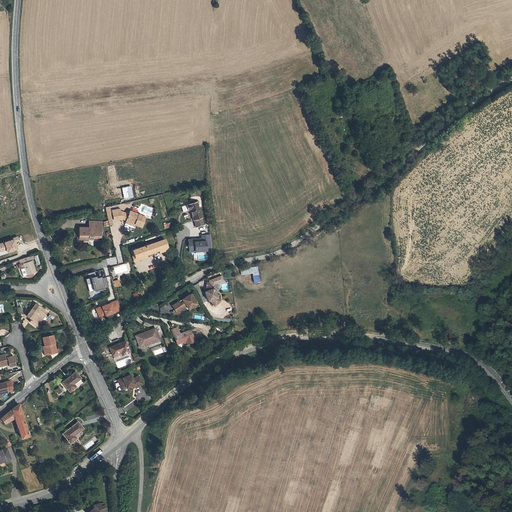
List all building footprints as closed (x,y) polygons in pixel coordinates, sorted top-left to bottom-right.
[(133,197),(132,191),(135,191),(134,185),(120,187),(121,191),(122,191),(123,199),(133,197)] [(202,218),(197,202),(186,205),(187,211),(189,210),(192,221),(193,221),(195,228),(203,226),(200,219),(202,218)] [(122,224),(131,227),(133,224),(139,226),(143,217),(128,211),(126,214),(118,211),(118,210),(110,211),(112,220),(120,219),(123,220),(122,224)] [(86,241),(92,242),(92,240),(97,241),(98,236),(101,237),(103,224),(90,221),(88,226),(79,225),(77,238),(82,239),(82,237),(87,238),(86,239),(86,241)] [(211,247),(210,235),(202,235),(202,239),(202,242),(199,242),(199,239),(188,240),(189,246),(194,246),(195,252),(206,251),(206,248),(211,247)] [(17,238),(0,242),(0,254),(0,255),(20,249),(17,238)] [(144,255),(158,250),(159,253),(167,250),(163,239),(130,250),(133,258),(144,255)] [(19,264),(22,263),(23,268),(20,269),(22,276),(26,275),(35,272),(31,260),(28,261),(27,256),(18,259),(19,264)] [(259,282),(258,267),(240,268),(240,275),(252,274),(253,283),(259,282)] [(106,277),(111,296),(114,295),(109,276),(106,277)] [(94,277),(87,279),(89,284),(90,284),(92,292),(107,287),(105,277),(100,279),(99,277),(95,279),(94,277)] [(215,306),(221,302),(218,298),(216,293),(214,289),(215,284),(208,283),(207,288),(208,291),(205,292),(208,301),(210,301),(215,306)] [(179,302),(173,306),(177,313),(187,306),(189,310),(197,305),(191,294),(183,299),(185,303),(181,305),(179,302)] [(115,300),(94,308),(97,317),(118,310),(115,300)] [(28,321),(34,325),(38,318),(42,312),(36,308),(37,307),(33,304),(25,316),(29,319),(28,321)] [(154,328),(134,335),(139,345),(146,342),(147,343),(158,339),(154,328)] [(189,329),(172,335),(175,343),(184,339),(185,343),(193,340),(189,329)] [(51,334),(42,337),(44,345),(46,354),(56,351),(51,334)] [(125,341),(109,347),(111,354),(120,351),(122,354),(129,351),(125,341)] [(153,351),(155,355),(166,351),(164,347),(153,351)] [(0,366),(1,366),(0,365),(8,363),(9,366),(15,364),(13,354),(8,355),(8,354),(0,355),(0,366)] [(76,371),(63,381),(70,390),(76,385),(74,382),(80,377),(76,371)] [(132,377),(130,372),(118,377),(120,384),(124,382),(125,385),(134,381),(135,384),(141,382),(138,375),(132,377)] [(4,382),(0,382),(0,393),(7,392),(6,388),(10,387),(9,381),(4,382)] [(58,387),(54,390),(58,396),(63,392),(58,387)] [(19,403),(1,418),(4,423),(15,417),(21,437),(29,435),(19,403)] [(64,432),(71,441),(77,436),(74,433),(83,427),(78,421),(64,432)] [(6,447),(0,449),(0,461),(10,458),(6,447)] [(88,508),(84,511),(85,511),(97,511),(98,511),(105,510),(103,505),(99,506),(98,502),(94,503),(89,509),(88,508)]
